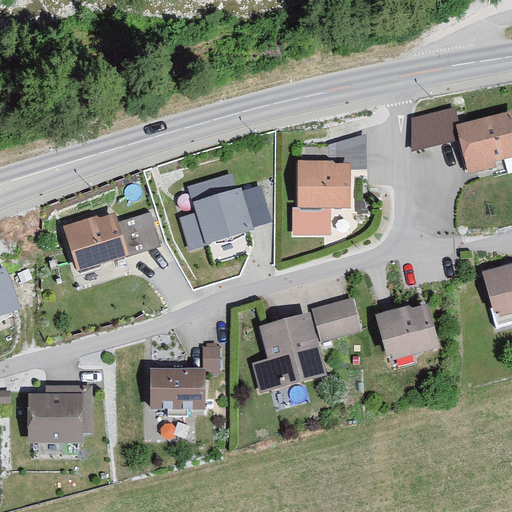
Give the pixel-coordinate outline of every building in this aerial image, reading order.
[(511,161),(511,115),(458,129),(470,177),(499,170),(498,165),(511,161)] [(366,172),(367,140),(328,148),(328,151),(302,150),(302,165),(301,213),(325,214),(325,210),(355,211),(356,184),(353,184),(354,172),(366,172)] [(195,215),(181,219),(191,252),(253,233),(251,228),(271,222),(259,183),(240,189),(235,173),(187,187),(195,215)] [(164,250),(153,217),(120,227),(117,219),(101,224),(100,220),(65,231),(79,277),(164,250)] [(511,267),(485,276),(499,322),(511,318),(511,267)] [(3,277),(0,268),(0,323),(24,315),(9,275),(3,277)] [(355,303),(315,313),(324,347),(364,336),(355,303)] [(444,351),(433,311),(416,315),(415,310),(379,319),(391,365),(444,351)] [(262,398),(328,380),(311,318),(261,331),(270,364),(254,368),(262,398)] [(218,351),(204,351),(204,373),(218,372),(218,351)] [(207,414),(208,376),(153,375),(152,413),(207,414)] [(86,392),(47,392),(47,400),(29,400),(30,449),(86,449),(86,392)]
